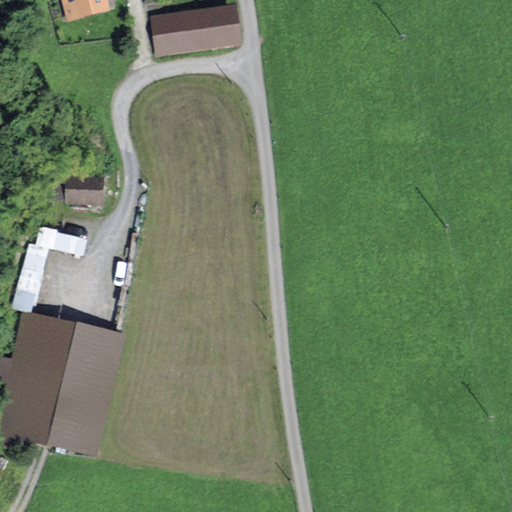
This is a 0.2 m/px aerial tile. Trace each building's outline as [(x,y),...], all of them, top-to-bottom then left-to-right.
[(108,18),(103,0),(59,0),(66,28),(108,18)] [(236,8),(149,13),(151,55),(238,50),(236,8)] [(101,177),(63,176),(62,198),(100,199),(101,177)] [(37,226),(13,309),(32,314),(50,248),(83,257),(88,240),(37,226)] [(123,335),(21,314),(0,419),(0,434),(99,454),(123,335)]
